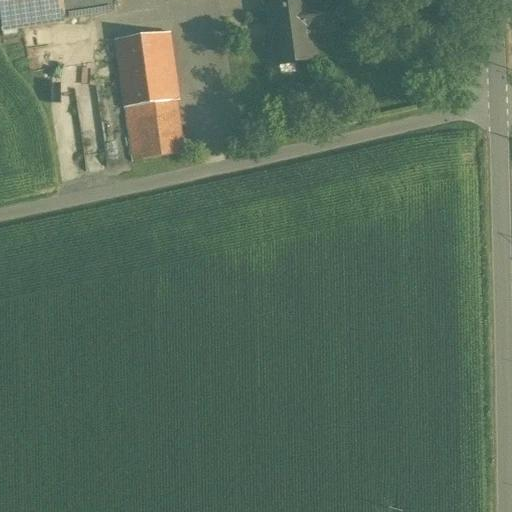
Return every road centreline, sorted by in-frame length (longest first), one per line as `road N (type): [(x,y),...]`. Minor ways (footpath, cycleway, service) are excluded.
road 1 (unclassified): [(497,105),(0,211)]
road 2 (tertiary): [(505,511),(497,105)]
